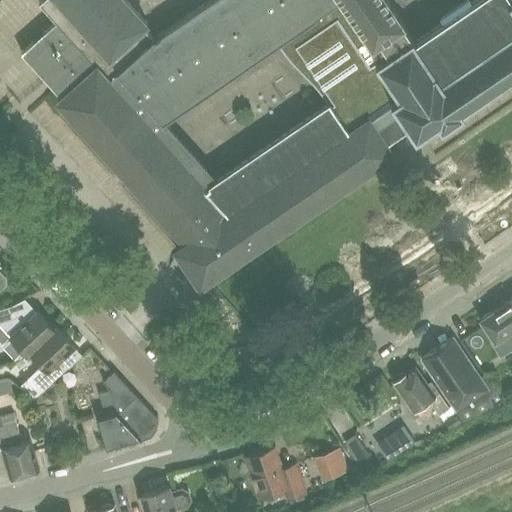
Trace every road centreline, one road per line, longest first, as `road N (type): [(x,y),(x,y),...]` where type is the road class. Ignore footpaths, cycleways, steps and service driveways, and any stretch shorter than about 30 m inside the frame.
road 1 (residential): [(204,440),(245,429),(511,251)]
road 2 (residential): [(204,440),(0,215)]
road 3 (residential): [(0,496),(204,440)]
